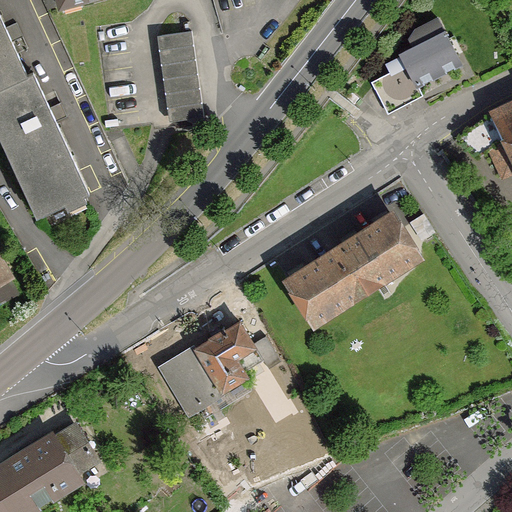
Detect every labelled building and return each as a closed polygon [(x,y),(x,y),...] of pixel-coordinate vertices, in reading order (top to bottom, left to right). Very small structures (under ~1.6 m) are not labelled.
[(56,0),(60,12),(105,0),(56,0)] [(91,193),(33,72),(27,75),(0,17),(0,135),(39,218),(91,193)] [(417,86),(461,63),(438,19),(416,30),(410,39),(413,46),(400,53),(406,65),(373,82),(388,111),(421,94),(417,86)] [(201,118),(192,31),(157,35),(167,122),(201,118)] [(511,102),(491,113),(459,137),(477,158),(491,149),(504,175),(511,171),(511,102)] [(424,214),(411,222),(422,239),(435,231),(424,214)] [(315,321),(418,255),(392,215),(289,280),(315,321)] [(0,301),(20,290),(0,256),(0,301)] [(253,343),(240,321),(225,330),(224,329),(211,337),(211,339),(164,367),(190,410),(247,376),(241,365),(247,362),(250,367),(263,359),(269,369),(281,361),(266,335),(253,343)] [(96,459),(74,425),(52,438),(51,436),(0,467),(0,511),(24,511),(78,479),(74,473),(96,459)]
